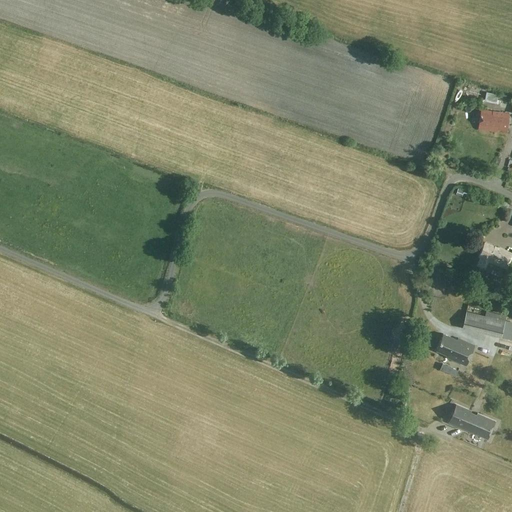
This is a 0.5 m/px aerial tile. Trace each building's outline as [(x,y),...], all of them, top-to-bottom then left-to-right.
[(484,101),(496,103),(498,95),(486,92),(484,101)] [(511,103),(511,110),(511,113),(511,100),(500,96),(499,99),(511,103)] [(497,113),(497,112),(481,110),(478,129),(496,132),(496,131),(506,133),(508,115),(497,113)] [(468,191),(458,188),(456,194),(466,197),(468,191)] [(509,203),(502,201),(500,206),(507,209),(509,203)] [(488,262),(506,270),(511,255),(511,254),(484,242),(478,258),(480,259),(477,266),(485,269),(488,262)] [(502,322),(464,311),(460,327),(498,337),(502,322)] [(443,334),(436,351),(446,355),(446,357),(466,366),(475,346),(457,338),(457,340),(443,334)] [(448,422),(487,439),(495,422),(456,405),(448,422)]
